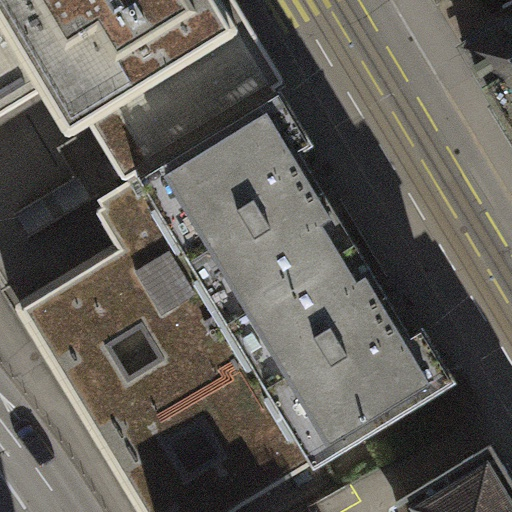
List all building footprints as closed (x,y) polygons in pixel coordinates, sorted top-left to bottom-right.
[(154,167),(278,92),(290,85),(275,62),(265,46),(237,0),(0,0),(0,114),(38,91),(63,133),(76,133),(92,123),(106,146),(118,168),(128,183),(154,167)] [(511,18),(463,48),(511,129),(511,18)] [(241,312),(350,247),(316,191),(331,182),(316,156),(300,166),(292,153),(308,143),(278,92),(154,167),(241,312)] [(117,242),(11,305),(134,511),(220,511),(307,458),(311,465),(326,455),(241,312),(154,167),(128,183),(94,204),(117,242)] [(241,312),(326,455),(452,380),(422,329),(406,338),(398,325),(412,316),(395,289),(381,298),(350,247),(241,312)] [(511,511),(511,481),(489,444),(392,502),(398,511),(511,511)]
